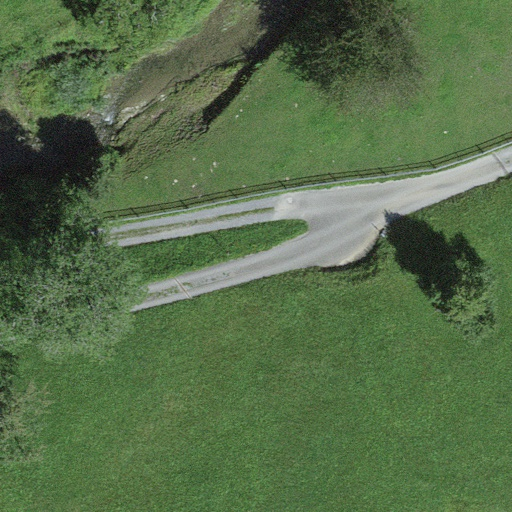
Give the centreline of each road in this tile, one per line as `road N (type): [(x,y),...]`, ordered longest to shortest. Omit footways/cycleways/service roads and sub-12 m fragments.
road 1 (track): [(0,332),(284,263),(382,207)]
road 2 (track): [(0,256),(283,211),(382,207)]
